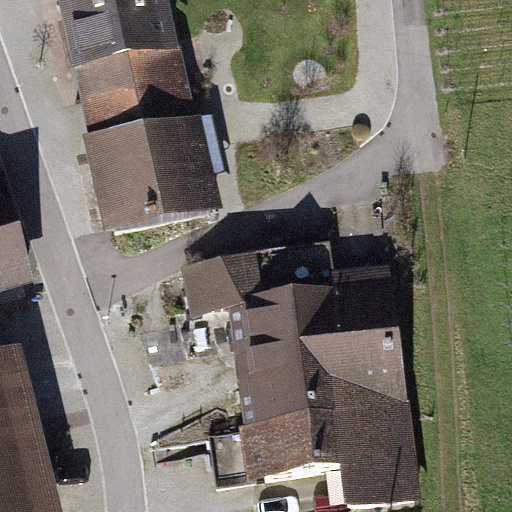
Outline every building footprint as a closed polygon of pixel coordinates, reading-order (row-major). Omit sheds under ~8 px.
[(70,0),(86,75),(175,57),(163,0),(70,0)] [(175,57),(86,75),(119,231),(213,212),(186,84),(181,85),(175,57)] [(0,293),(31,284),(0,172),(0,293)] [(324,249),(197,270),(206,312),(231,310),(254,477),(357,464),(363,511),(390,511),(424,508),(410,404),(387,407),(370,279),(328,283),(324,249)] [(57,511),(16,351),(0,355),(0,511),(57,511)]
